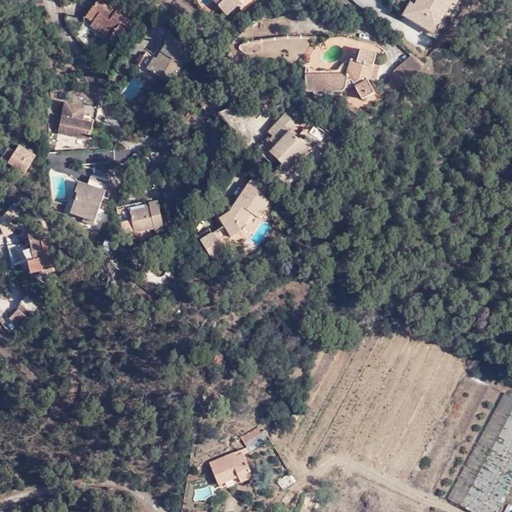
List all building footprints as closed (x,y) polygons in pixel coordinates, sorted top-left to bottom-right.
[(457,4),(459,0),(411,0),(403,15),(434,34),(453,2),(457,4)] [(106,38),(104,43),(111,48),(129,21),(114,10),(112,12),(94,1),(83,17),(90,22),(88,26),(106,38)] [(90,22),(83,17),(81,21),(88,26),(90,22)] [(85,30),(104,43),(106,38),(88,26),(85,30)] [(170,73),(173,75),(184,58),(180,55),(184,49),(168,38),(153,61),(150,59),(143,70),(162,84),(170,73)] [(363,50),(358,63),(355,74),(351,76),(348,76),(338,76),(337,77),(316,75),(314,77),(307,76),(306,93),(315,94),(315,96),(332,97),(334,94),(344,93),(349,84),(353,84),(364,102),(376,96),(370,83),(377,60),(377,54),(363,50)] [(404,84),(424,67),(411,55),(394,69),(394,75),(404,84)] [(235,76),(241,68),(229,60),(224,67),(235,76)] [(355,74),(358,63),(353,60),(348,76),(351,76),(355,74)] [(166,86),(173,75),(170,73),(162,84),(166,86)] [(383,84),(392,95),(404,84),(394,75),(383,84)] [(90,140),(94,122),(84,120),(87,106),(66,101),(59,133),(90,140)] [(245,113),(231,102),(218,116),(233,128),(245,113)] [(297,123),(287,113),(270,132),(277,138),(268,148),(263,144),(258,150),(272,162),(277,158),(288,167),(307,146),(291,131),(297,123)] [(6,156),(0,164),(0,166),(16,177),(27,161),(10,150),(6,156)] [(84,221),(99,183),(81,176),(78,184),(69,182),(65,191),(68,192),(60,213),(84,221)] [(237,207),(233,203),(224,216),(215,221),(227,240),(238,234),(236,231),(240,228),(240,229),(241,228),(236,224),(243,213),(248,217),(254,221),(267,203),(258,196),(263,188),(251,180),(239,196),(242,199),(237,207)] [(239,196),(233,203),(237,207),(242,199),(239,196)] [(114,226),(122,225),(121,216),(141,213),(140,209),(139,206),(112,212),(114,226)] [(121,216),(122,225),(123,237),(143,234),(145,236),(153,235),(149,209),(140,209),(141,213),(121,216)] [(236,224),(241,228),(248,217),(243,213),(236,224)] [(25,261),(17,263),(21,275),(38,268),(39,271),(45,269),(36,235),(29,237),(30,239),(19,241),(21,250),(25,261)] [(219,253),(207,235),(197,242),(209,260),(219,253)] [(104,242),(99,240),(93,251),(98,254),(104,242)] [(13,252),(17,263),(25,261),(21,250),(13,252)] [(29,304),(19,295),(10,305),(21,314),(29,304)] [(21,314),(10,305),(7,312),(16,320),(21,314)] [(499,511),(511,489),(511,391),(509,390),(450,495),(481,511),(499,511)] [(260,427),(242,435),(249,450),(267,442),(260,427)] [(237,459),(235,454),(235,451),(210,461),(214,468),(237,459)] [(244,451),(235,454),(237,459),(214,468),(219,482),(239,474),(241,481),(254,476),(244,451)] [(283,490),(296,481),(290,472),(277,481),(283,490)]
